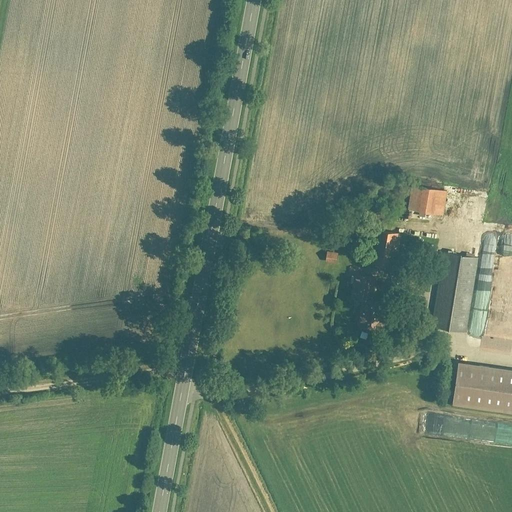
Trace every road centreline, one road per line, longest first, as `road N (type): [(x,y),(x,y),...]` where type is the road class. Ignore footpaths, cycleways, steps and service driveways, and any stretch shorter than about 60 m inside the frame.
road 1 (primary): [(157,511),(252,0)]
road 2 (track): [(183,369),(0,390)]
road 3 (track): [(216,398),(271,511)]
